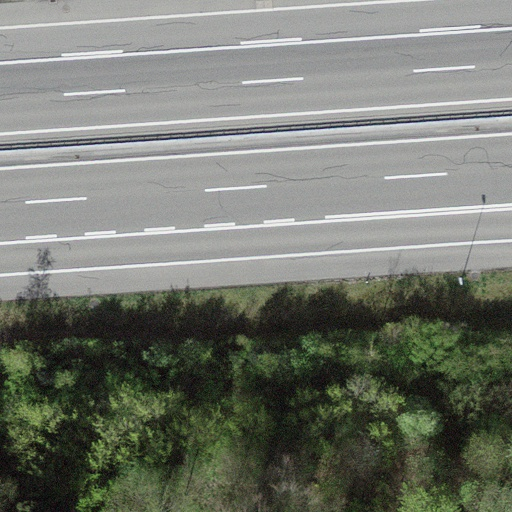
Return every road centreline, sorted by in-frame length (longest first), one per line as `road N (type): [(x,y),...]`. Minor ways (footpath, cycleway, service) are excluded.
road 1 (motorway): [(511,64),(0,100)]
road 2 (motorway): [(0,205),(422,176)]
